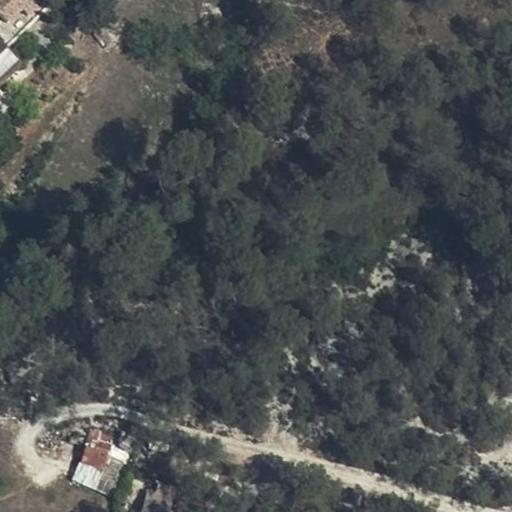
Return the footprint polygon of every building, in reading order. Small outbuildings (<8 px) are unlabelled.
[(5,0),(0,8),(0,22),(8,28),(26,0),(5,0)] [(0,65),(12,50),(0,40),(0,65)] [(0,91),(24,60),(12,50),(0,65),(0,91)] [(102,458),(116,460),(119,442),(105,440),(102,458)] [(100,489),(102,464),(79,463),(77,487),(100,489)] [(117,466),(102,464),(100,489),(116,490),(117,466)] [(142,511),(169,511),(170,495),(143,494),(142,511)]
